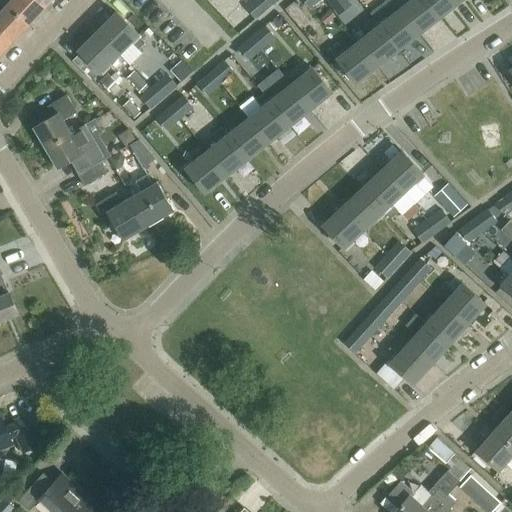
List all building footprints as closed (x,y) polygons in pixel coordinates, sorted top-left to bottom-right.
[(11,0),(8,4),(30,25),(46,8),(38,0),(11,0)] [(269,8),(262,0),(254,0),(245,8),(256,20),(269,8)] [(262,0),(269,8),(278,0),(262,0)] [(322,0),(300,0),(311,11),(322,0)] [(420,34),(441,17),(427,0),(412,0),(400,10),(420,34)] [(427,0),(441,17),(462,0),(427,0)] [(8,4),(0,12),(0,30),(13,43),(30,25),(8,4)] [(379,26),(398,51),(420,34),(400,10),(379,26)] [(119,54),(138,35),(116,13),(97,33),(119,54)] [(265,26),(252,37),(263,50),(276,38),(265,26)] [(358,43),(377,68),(398,51),(379,26),(358,43)] [(0,57),(13,43),(0,30),(0,57)] [(93,80),(119,54),(97,33),(78,52),(84,58),(78,64),(93,80)] [(252,37),(239,49),(250,61),(263,50),(252,37)] [(377,68),(358,43),(336,60),(356,85),(377,68)] [(235,74),(224,61),(211,73),(226,90),(227,90),(230,94),(237,88),(229,79),(235,74)] [(313,68),(292,85),(311,109),(333,92),(313,68)] [(150,89),(136,72),(129,77),(144,94),(141,97),(151,109),(164,98),(154,86),(150,89)] [(211,73),(198,84),(209,97),(215,91),(220,96),(226,90),(211,73)] [(124,82),(117,74),(113,77),(110,75),(102,83),(111,93),(124,82)] [(164,98),(178,86),(168,74),(154,86),(164,98)] [(271,102),(290,126),(311,109),(292,85),(271,102)] [(47,148),(86,126),(85,124),(71,132),(64,120),(78,112),(68,95),(48,107),(53,115),(33,126),(47,148)] [(183,96),(170,108),(181,120),(194,108),(183,96)] [(130,101),(123,107),(134,119),(141,112),(130,101)] [(269,143),(290,126),(271,102),(249,119),(269,143)] [(170,108),(157,120),(168,132),(181,120),(170,108)] [(97,119),(86,126),(47,148),(58,169),(78,157),(84,167),(87,172),(102,164),(113,157),(101,136),(105,134),(97,119)] [(228,135),(247,160),(269,143),(249,119),(228,135)] [(209,131),(218,143),(207,152),(226,177),(247,160),(228,135),(219,123),(209,131)] [(156,159),(140,141),(131,146),(144,168),(156,159)] [(204,194),(226,177),(207,152),(185,169),(204,194)] [(402,193),(422,175),(401,152),(381,171),(402,193)] [(107,173),(102,164),(87,172),(80,176),(86,186),(107,173)] [(362,190),(382,212),(402,193),(381,171),(362,190)] [(131,196),(149,226),(175,210),(157,181),(153,183),(147,173),(135,180),(141,190),(131,196)] [(342,208),(363,230),(382,212),(362,190),(342,208)] [(511,191),(503,199),(511,210),(511,191)] [(149,226),(131,196),(121,201),(116,192),(96,204),(104,218),(109,215),(124,240),(149,226)] [(343,249),(363,230),(342,208),(322,227),(343,249)] [(497,223),(486,209),(472,220),(482,234),(497,223)] [(451,223),(441,210),(426,220),(436,234),(451,223)] [(426,220),(412,231),(421,244),(436,234),(426,220)] [(472,220),(458,230),(468,244),(482,234),(472,220)] [(469,249),(453,234),(440,243),(459,260),(469,249)] [(410,252),(398,242),(387,255),(398,266),(410,252)] [(387,255),(375,268),(386,279),(398,266),(387,255)] [(419,283),(431,270),(419,258),(407,272),(419,283)] [(493,278),(511,295),(511,258),(493,278)] [(9,275),(4,263),(0,264),(0,321),(19,314),(9,292),(7,293),(1,278),(9,275)] [(255,353),(314,409),(339,384),(330,375),(333,372),(324,364),(334,353),(292,312),(303,300),(267,264),(244,287),(262,305),(246,322),(240,316),(219,337),(246,363),(255,353)] [(407,272),(395,285),(408,296),(419,283),(407,272)] [(444,303),(467,324),(485,303),(463,283),(444,303)] [(384,323),(396,309),(383,298),(371,312),(384,323)] [(426,323),(449,344),(467,324),(444,303),(426,323)] [(359,326),(343,344),(356,355),(384,323),(371,312),(359,326)] [(431,364),(449,344),(426,323),(425,325),(414,316),(405,326),(415,335),(408,343),(431,364)] [(390,364),(387,361),(377,373),(395,389),(405,378),(412,384),(431,364),(408,343),(390,364)] [(511,447),(511,410),(493,430),(511,447)] [(7,428),(2,418),(0,419),(0,448),(19,441),(24,452),(37,447),(25,419),(12,425),(13,426),(7,428)] [(498,471),(511,455),(511,447),(493,430),(475,451),(498,471)] [(470,467),(436,438),(427,448),(461,477),(470,467)] [(431,511),(447,495),(458,482),(447,472),(429,491),(432,493),(421,505),(410,495),(412,493),(400,483),(387,498),(398,508),(393,511),(431,511)] [(53,482),(43,473),(18,501),(29,511),(40,499),(54,511),(100,511),(102,510),(62,473),(53,482)] [(500,502),(471,475),(463,483),(493,510),(500,502)] [(371,511),(384,499),(376,491),(363,505),(371,511)] [(447,495),(431,511),(445,511),(455,502),(447,495)]
